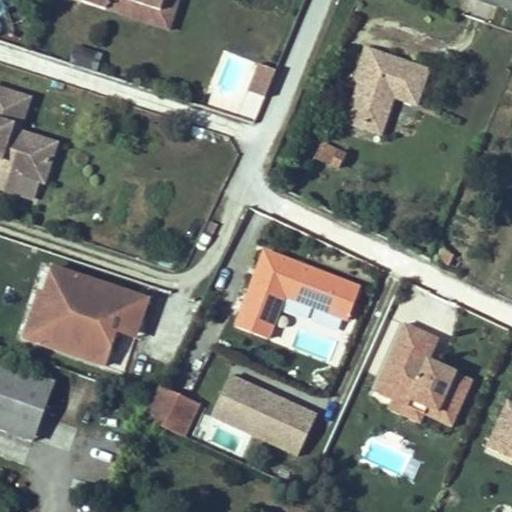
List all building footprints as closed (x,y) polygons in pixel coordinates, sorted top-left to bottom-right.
[(121,0),(161,13),(165,0),(74,0),(107,11),(110,0),(121,0)] [(180,0),(165,0),(161,13),(121,0),(110,0),(107,11),(170,32),(180,0)] [(428,71),(365,50),(355,79),(358,86),(361,92),(359,98),(354,100),(346,124),(366,130),(368,125),(383,129),(393,98),(416,106),(428,71)] [(276,72),(260,65),(256,74),(272,80),(276,72)] [(272,80),(256,74),(248,92),(264,99),(272,80)] [(21,97),(0,89),(0,169),(44,183),(54,151),(9,137),(21,97)] [(29,99),(21,97),(9,137),(54,151),(56,143),(19,132),(29,99)] [(380,135),(383,129),(368,125),(366,130),(380,135)] [(345,156),(321,144),(315,158),(338,169),(345,156)] [(219,197),(195,185),(172,234),(196,245),(219,197)] [(359,289),(264,252),(235,327),(266,339),(283,295),(347,320),(359,289)] [(147,301),(51,268),(43,294),(65,302),(62,309),(50,305),(36,345),(102,367),(118,320),(138,327),(147,301)] [(62,309),(65,302),(43,294),(38,293),(22,340),(36,345),(50,305),(62,309)] [(438,340),(403,325),(373,392),(392,401),(395,394),(427,409),(424,415),(451,427),(472,382),(428,362),(438,340)] [(52,384),(0,365),(0,431),(31,443),(52,384)] [(317,417),(230,377),(210,420),(297,460),(317,417)] [(201,406),(159,387),(143,420),(186,439),(201,406)] [(424,415),(427,409),(395,394),(392,401),(388,410),(420,424),(424,415)] [(511,404),(507,402),(502,413),(511,418),(511,404)] [(511,418),(502,413),(486,448),(503,456),(508,445),(511,446),(511,418)] [(511,446),(508,445),(503,456),(511,460),(511,446)]
